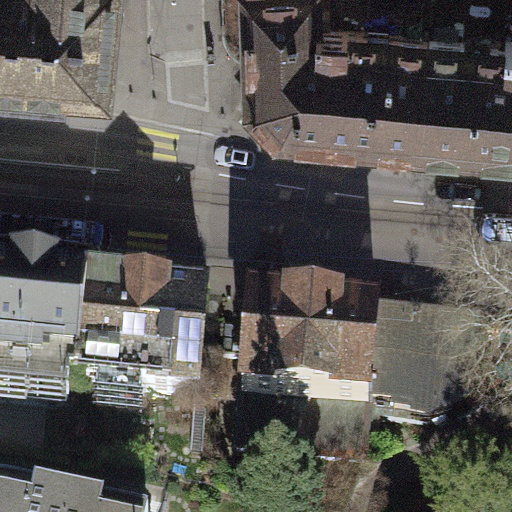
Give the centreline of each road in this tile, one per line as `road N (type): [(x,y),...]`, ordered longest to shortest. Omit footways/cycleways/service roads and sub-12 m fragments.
road 1 (secondary): [(0,230),(168,246),(321,220)]
road 2 (secondary): [(321,220),(511,242)]
road 3 (secondary): [(186,152),(0,118)]
road 4 (residential): [(186,152),(179,0)]
road 5 (secondary): [(321,220),(186,152)]
